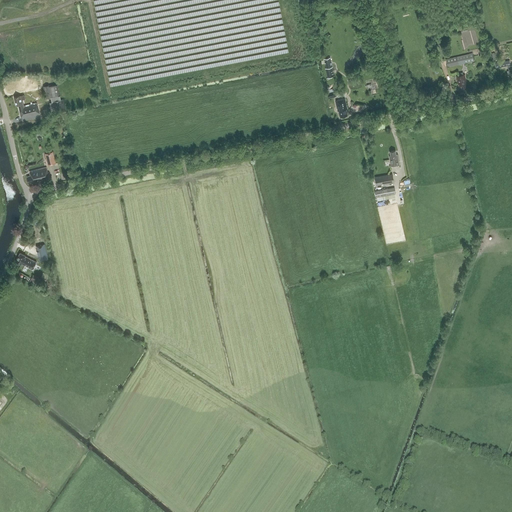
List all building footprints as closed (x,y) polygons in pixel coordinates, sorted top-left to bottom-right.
[(472,53),(446,59),(448,67),(474,61),(472,53)] [(331,67),(332,67),(330,58),(324,59),(326,68),(325,68),(328,78),(333,76),(331,67)] [(465,85),(467,85),(464,75),(456,77),(459,87),(461,86),(461,88),(466,87),(465,85)] [(45,98),(60,96),(58,85),(51,86),(51,85),(43,87),(45,98)] [(14,97),(16,105),(18,105),(22,118),(39,114),(36,103),(24,106),(22,100),(21,101),(20,96),(14,97)] [(345,99),(335,101),(337,107),(338,109),(337,109),(338,111),(339,111),(340,117),(347,115),(346,109),(347,109),(345,99)] [(65,109),(63,100),(55,101),(55,102),(50,102),(52,112),(65,109)] [(391,166),(399,165),(397,155),(396,155),(395,151),(390,152),(391,156),(389,156),(391,166)] [(53,152),(45,154),(47,162),(49,161),(50,165),(56,163),(53,152)] [(49,179),(46,167),(29,171),(30,176),(27,176),(29,183),(36,181),(36,182),(49,179)] [(394,182),(392,174),(374,177),(376,185),(394,182)] [(395,188),(375,191),(376,197),(396,194),(395,188)] [(45,244),(36,246),(39,258),(43,257),(44,260),(48,259),(45,244)] [(33,269),(36,262),(25,256),(26,256),(20,253),(16,262),(21,264),(24,265),(25,264),(29,266),(28,267),(33,269)]
